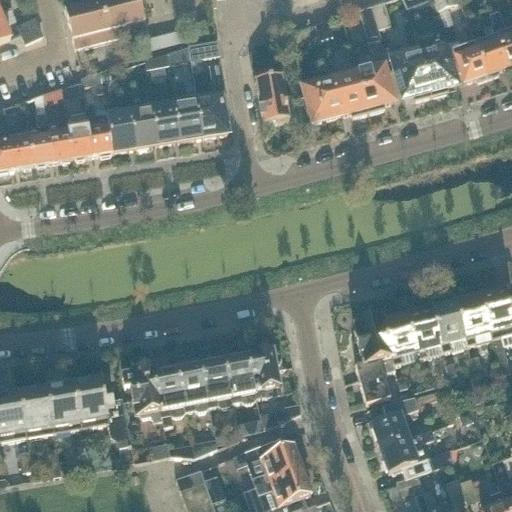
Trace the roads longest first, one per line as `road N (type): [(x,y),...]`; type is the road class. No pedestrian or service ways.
road 1 (residential): [(0,342),(300,293)]
road 2 (residential): [(511,120),(250,190)]
road 3 (residential): [(250,190),(85,222),(0,229)]
road 4 (residential): [(365,511),(300,293)]
road 5 (residential): [(300,293),(511,237)]
road 6 (residential): [(250,190),(228,40),(277,24)]
